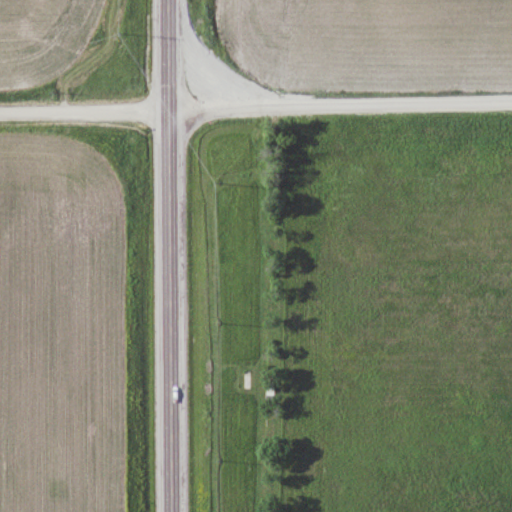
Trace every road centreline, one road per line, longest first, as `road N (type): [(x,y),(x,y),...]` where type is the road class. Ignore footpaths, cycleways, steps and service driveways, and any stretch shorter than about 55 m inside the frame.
road 1 (primary): [(176,511),(172,0)]
road 2 (residential): [(511,103),(174,112)]
road 3 (residential): [(0,115),(174,112)]
